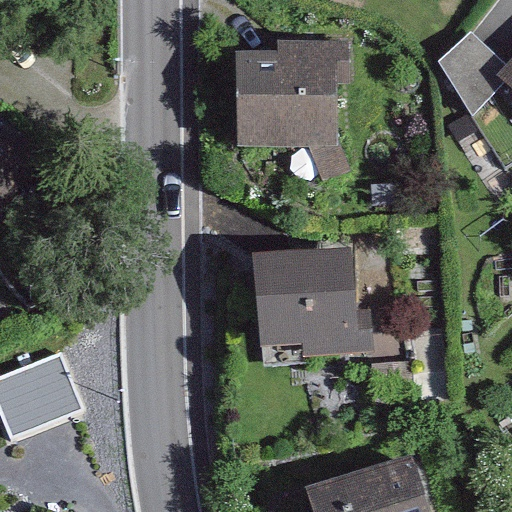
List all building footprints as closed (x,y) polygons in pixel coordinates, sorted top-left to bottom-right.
[(304,66),(254,67),(257,160),(334,157),(335,189),(365,188),(360,50),(303,52),(304,66)] [(0,219),(52,154),(0,113),(0,219)] [(385,258),(273,268),(283,370),(343,364),(344,375),(396,371),(385,258)] [(62,353),(0,376),(0,418),(10,444),(86,415),(62,353)] [(447,511),(430,470),(329,511),(447,511)]
